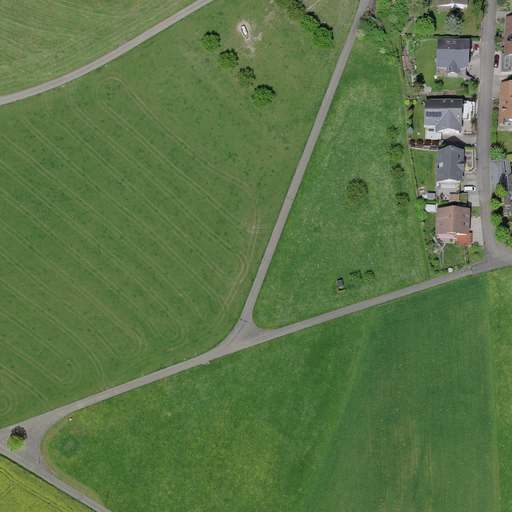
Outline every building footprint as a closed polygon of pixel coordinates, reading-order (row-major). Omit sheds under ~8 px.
[(470,40),(438,38),(437,67),(446,67),(446,73),(459,74),(459,68),(469,69),(470,40)] [(511,72),(511,54),(505,54),(505,53),(502,53),(501,72),(511,72)] [(511,81),(501,82),(499,124),(504,124),(504,119),(511,119),(511,81)] [(463,101),(463,99),(430,99),(425,100),(424,125),(436,125),(435,131),(461,132),(462,119),(463,101)] [(438,149),(437,182),(463,181),(464,149),(438,149)] [(510,158),(491,159),(493,191),(509,190),(508,175),(511,175),(510,158)] [(437,208),(435,234),(457,234),(469,234),(469,233),(470,208),(437,208)] [(472,233),(469,233),(469,234),(457,234),(456,245),(471,245),(472,233)]
